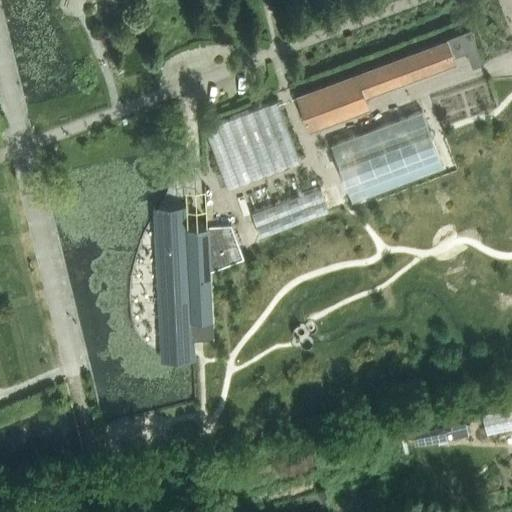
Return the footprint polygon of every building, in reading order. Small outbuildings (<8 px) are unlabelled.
[(471,29),(295,94),(309,130),(370,107),(366,96),(456,62),(454,58),(468,52),(473,67),(484,63),(471,29)] [(205,126),(228,187),(299,160),(277,100),(205,126)] [(422,110),(331,144),(344,183),(352,200),(353,200),(443,167),(435,142),(422,110)] [(261,237),(329,212),(320,187),(252,212),(261,237)] [(154,206),(155,248),(187,246),(186,225),(186,205),(154,206)] [(187,246),(155,248),(159,341),(161,341),(213,339),(214,339),(211,269),(244,257),(231,224),(209,225),(209,224),(186,225),(187,246)]
